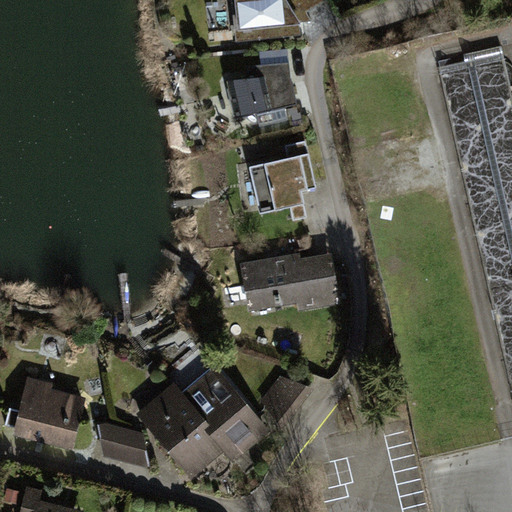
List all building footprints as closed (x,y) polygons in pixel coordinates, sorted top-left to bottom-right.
[(227,0),(234,56),(300,48),(305,18),(329,7),(324,0),(227,0)] [(219,4),(195,6),(199,35),(223,32),(219,4)] [(291,67),(247,71),(248,86),(230,87),(233,121),(253,120),(254,127),(279,125),(279,118),(295,117),(291,67)] [(288,161),(310,158),(307,144),(286,148),(288,161)] [(308,166),(267,175),(276,217),(318,208),(308,166)] [(306,255),(243,264),(250,314),(298,307),(299,316),(339,310),(332,261),(307,264),(306,255)] [(174,394),(138,424),(191,488),(220,464),(230,476),(276,438),(218,367),(178,400),(174,394)] [(280,378),(263,402),(282,430),(313,392),(280,378)] [(85,398),(26,385),(14,440),(73,453),(85,398)] [(145,435),(103,426),(97,460),(139,468),(145,435)]
